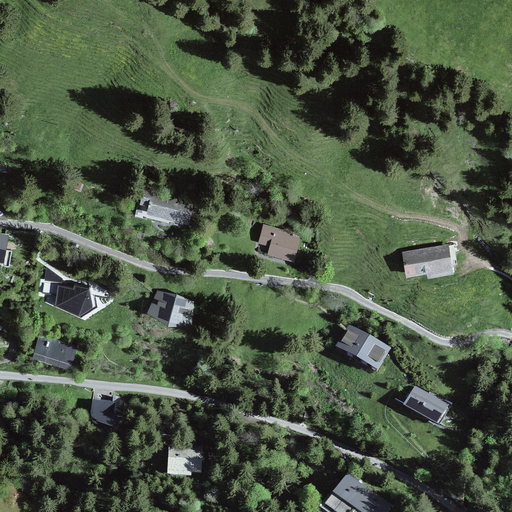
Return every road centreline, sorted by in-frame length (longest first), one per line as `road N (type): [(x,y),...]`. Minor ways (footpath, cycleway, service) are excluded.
road 1 (track): [(0,223),(55,230),(153,268),(328,289),(442,341),(511,338)]
road 2 (track): [(455,511),(352,451),(192,396),(0,375)]
